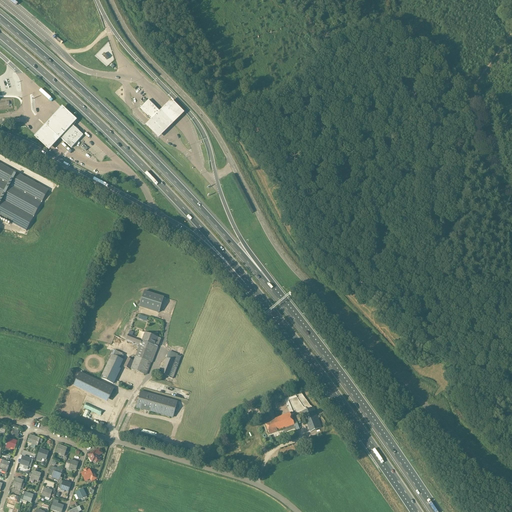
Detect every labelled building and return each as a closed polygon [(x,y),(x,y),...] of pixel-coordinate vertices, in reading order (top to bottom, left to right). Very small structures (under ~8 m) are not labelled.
[(156,102),(158,100),(146,89),(144,91),(156,102)] [(160,112),(148,100),(147,101),(139,109),(145,115),(147,113),(153,120),(160,112)] [(161,111),(145,126),(158,139),(173,124),(184,114),(171,101),(161,111)] [(61,107),(33,137),(48,151),(60,138),(72,125),(76,121),(61,107)] [(60,138),(72,149),(84,136),(72,125),(60,138)] [(0,219),(7,224),(20,231),(21,228),(26,231),(48,190),(38,184),(39,183),(35,181),(35,182),(26,177),(27,176),(23,174),(22,176),(13,170),(14,169),(10,167),(9,168),(0,163),(0,162),(0,161),(0,219)] [(214,220),(216,217),(208,210),(205,213),(214,220)] [(140,307),(161,313),(165,296),(144,291),(140,307)] [(160,339),(145,334),(139,350),(153,356),(160,339)] [(153,356),(139,350),(132,369),(146,374),(153,356)] [(115,351),(101,378),(111,383),(123,361),(121,360),(123,355),(115,351)] [(178,355),(178,354),(170,351),(162,374),(174,378),(182,357),(178,355)] [(114,389),(80,373),(75,383),(109,399),(114,389)] [(177,402),(141,392),(136,407),(173,418),(177,402)] [(290,413),(275,419),(270,404),(265,406),(271,421),(265,423),(269,435),(293,425),(294,425),(290,413)] [(302,412),(310,432),(321,428),(314,407),(302,412)] [(38,438),(30,436),(28,443),(35,446),(36,444),(36,445),(37,441),(38,438)] [(17,442),(9,439),(8,442),(6,442),(5,445),(7,445),(6,447),(6,448),(10,449),(10,448),(15,449),(17,442)] [(308,440),(297,444),(299,450),(310,446),(308,440)] [(67,449),(59,446),(57,453),(61,455),(60,455),(64,457),(65,454),(66,451),(67,449)] [(100,449),(88,455),(90,458),(91,458),(93,462),(94,461),(99,459),(98,456),(103,454),(100,449)] [(48,453),(40,450),(38,456),(37,460),(40,462),(41,459),(46,460),(48,453)] [(33,460),(23,457),(20,464),(24,466),(23,469),(27,470),(28,466),(31,467),(33,460)] [(10,463),(0,459),(0,464),(0,465),(0,469),(2,471),(2,472),(6,474),(10,463)] [(78,463),(70,461),(69,463),(68,467),(68,468),(76,471),(78,463)] [(63,471),(52,467),(49,474),(53,476),(52,479),(58,481),(58,483),(60,484),(61,481),(62,479),(60,478),(63,471)] [(41,474),(33,471),(32,475),(31,477),(31,478),(34,479),(34,480),(38,481),(41,474)] [(89,471),(82,474),(83,477),(84,477),(86,481),(93,478),(89,471)] [(23,481),(15,478),(13,486),(17,487),(16,489),(20,491),(21,489),(22,484),(23,481)] [(61,481),(60,484),(59,485),(62,486),(61,488),(61,489),(68,492),(71,485),(61,481)] [(52,491),(44,488),(42,496),(46,497),(45,499),(49,501),(52,491)] [(83,489),(75,493),(76,495),(77,495),(80,500),(83,498),(86,496),(83,489)] [(33,496),(25,493),(23,499),(27,500),(27,501),(31,503),(33,496)] [(13,494),(11,498),(19,503),(21,498),(13,494)] [(16,502),(8,500),(5,507),(9,509),(8,511),(12,511),(14,508),(16,502)] [(58,502),(54,500),(50,510),(56,511),(61,511),(64,506),(58,504),(58,502)]
